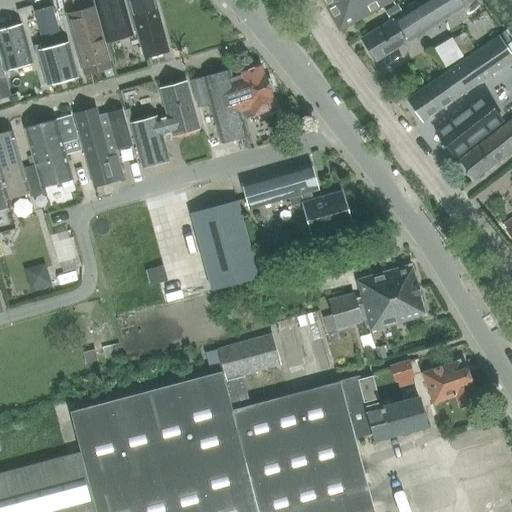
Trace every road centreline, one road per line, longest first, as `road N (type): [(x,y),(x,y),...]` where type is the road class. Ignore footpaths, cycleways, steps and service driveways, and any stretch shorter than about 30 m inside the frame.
road 1 (residential): [(0,315),(94,288),(73,213),(345,132)]
road 2 (residential): [(511,272),(335,49),(307,0)]
road 3 (tertiary): [(511,374),(345,132)]
road 4 (tertiary): [(345,132),(231,0)]
